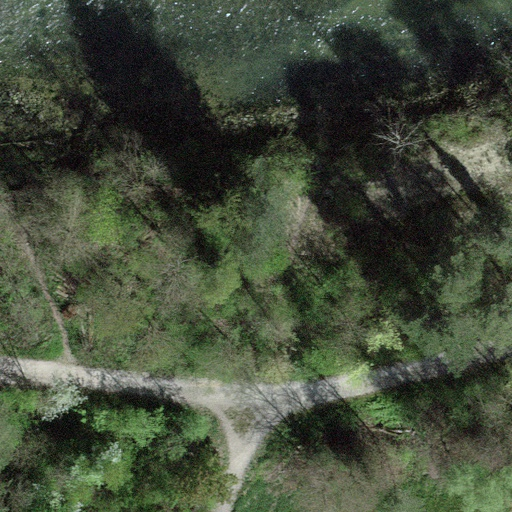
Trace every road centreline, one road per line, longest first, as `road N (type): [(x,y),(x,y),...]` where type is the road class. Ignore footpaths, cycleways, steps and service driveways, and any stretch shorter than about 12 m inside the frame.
road 1 (track): [(260,402),(26,368),(0,371)]
road 2 (track): [(511,341),(260,402)]
